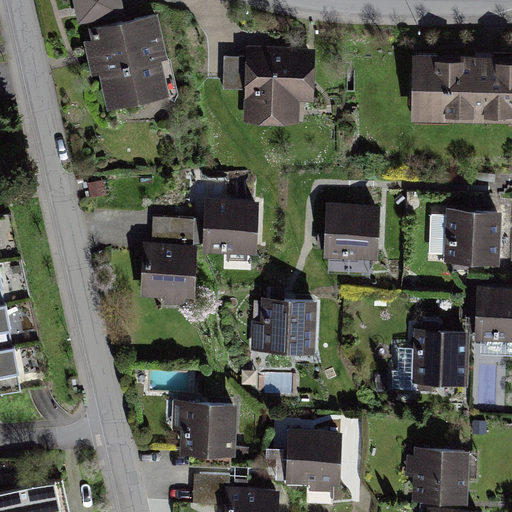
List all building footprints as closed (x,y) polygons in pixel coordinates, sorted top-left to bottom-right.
[(74,0),(77,18),(124,10),(122,0),(74,0)] [(139,15),(79,28),(95,104),(155,91),(139,15)] [(301,48),(230,47),(229,82),(240,82),(240,118),(288,118),(288,99),(300,99),(301,48)] [(511,53),(397,51),(396,113),(511,114),(511,53)] [(243,196),(192,194),(191,248),(241,250),(243,196)] [(364,205),(310,205),(310,254),(364,254),(364,205)] [(489,209),(435,208),(435,262),(488,263),(489,209)] [(183,239),(133,236),(129,296),(180,299),(183,239)] [(511,288),(465,286),(463,335),(511,336),(511,288)] [(303,297),(248,297),(248,349),(303,349),(303,297)] [(456,332),(408,329),(405,382),(453,385),(456,332)] [(223,401),(166,402),(166,426),(178,426),(178,452),(224,451),(223,401)] [(324,434),(274,433),(274,484),(324,484),(324,434)] [(452,449),(402,448),(401,498),(451,499),(452,449)] [(39,480),(0,487),(0,511),(10,511),(44,506),(39,480)] [(263,511),(264,489),(215,487),(213,511),(263,511)]
